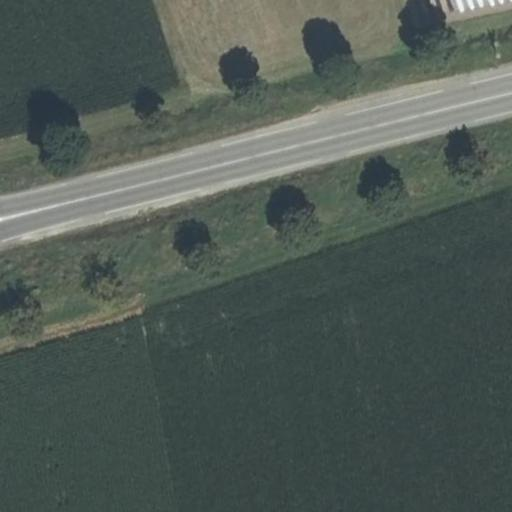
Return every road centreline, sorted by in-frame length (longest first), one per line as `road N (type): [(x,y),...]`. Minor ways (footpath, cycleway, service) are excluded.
road 1 (track): [(0,348),(511,185)]
road 2 (secondary): [(0,218),(511,94)]
